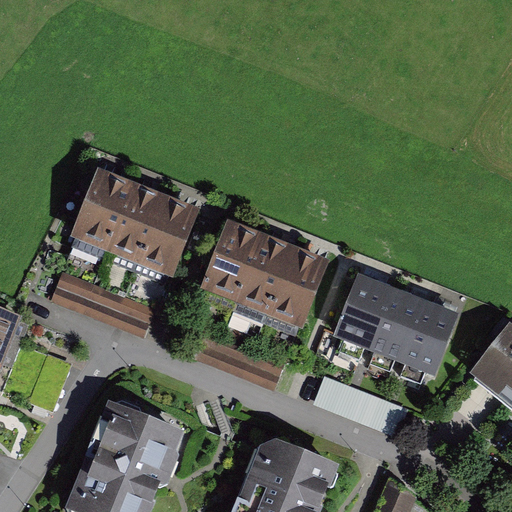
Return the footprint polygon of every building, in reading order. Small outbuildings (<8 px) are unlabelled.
[(76,238),(108,251),(132,192),(100,179),(76,238)] [(108,251),(139,263),(163,205),(132,192),(108,251)] [(139,263),(171,276),(195,218),(163,205),(139,263)] [(206,289),(237,301),(260,242),(229,230),(206,289)] [(237,301),(268,313),(291,254),(260,242),(237,301)] [(268,313),(299,325),(322,266),(291,254),(268,313)] [(392,294),(360,282),(339,340),(371,351),(392,294)] [(423,305),(392,294),(371,351),(402,363),(423,305)] [(455,317),(423,305),(402,363),(434,374),(455,317)] [(0,310),(0,358),(5,360),(20,319),(0,310)] [(511,338),(506,334),(474,376),(511,405),(511,338)] [(203,370),(277,395),(282,378),(209,353),(203,370)] [(120,398),(77,508),(87,511),(155,511),(169,480),(190,426),(120,398)] [(325,511),(343,457),(278,435),(246,511),(325,511)]
